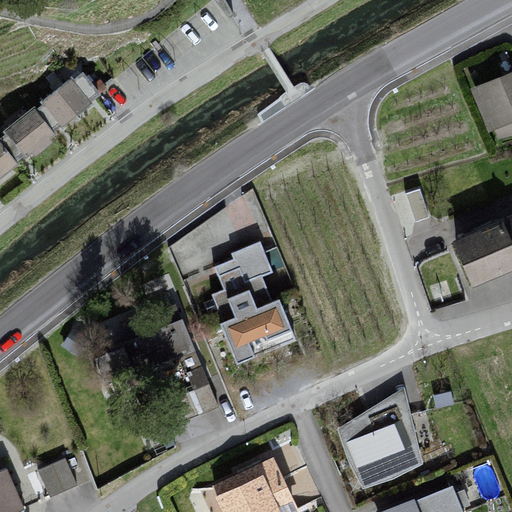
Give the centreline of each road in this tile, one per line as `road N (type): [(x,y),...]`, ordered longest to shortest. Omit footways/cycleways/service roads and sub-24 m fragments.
road 1 (secondary): [(0,339),(180,197),(337,93)]
road 2 (residential): [(328,0),(134,119),(0,226)]
road 3 (residential): [(104,511),(230,436),(427,343)]
road 4 (residential): [(427,343),(337,93)]
road 5 (secondary): [(337,93),(503,0)]
